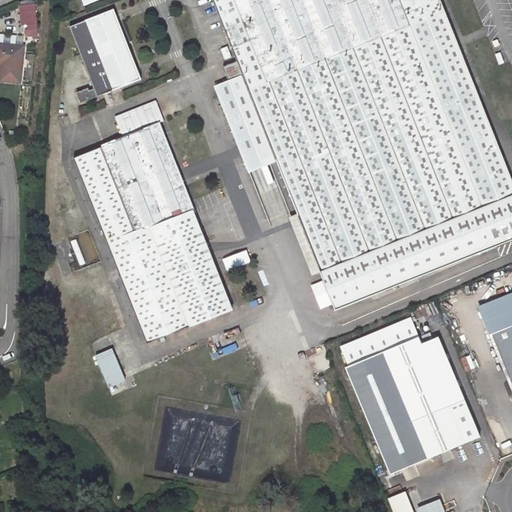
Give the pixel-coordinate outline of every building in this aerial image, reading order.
[(212,0),(237,62),(243,76),(229,81),(235,95),(221,101),(237,142),(265,131),(276,159),(329,294),(364,280),(393,268),(490,230),(497,246),(511,239),(511,180),(440,0),(212,0)] [(34,4),(19,5),(21,26),(28,25),(28,30),(37,30),(34,4)] [(113,10),(69,27),(94,89),(89,90),(88,88),(76,92),(80,103),(141,80),(113,10)] [(8,43),(22,44),(23,36),(9,35),(8,43)] [(20,82),(23,47),(0,44),(0,63),(2,64),(0,80),(20,82)] [(223,59),(230,57),(227,46),(220,48),(223,59)] [(237,62),(223,67),(229,81),(243,76),(237,62)] [(229,81),(215,86),(221,101),(235,95),(229,81)] [(102,147),(73,159),(147,344),(191,327),(190,326),(232,309),(159,124),(111,143),(102,147)] [(265,131),(237,142),(248,170),(276,159),(265,131)] [(270,226),(249,172),(238,177),(258,230),(270,226)] [(490,230),(393,268),(398,281),(399,284),(497,246),(490,230)] [(393,268),(364,280),(369,293),(398,281),(393,268)] [(364,280),(329,294),(336,310),(371,296),(369,293),(364,280)] [(411,318),(341,347),(349,366),(383,351),(428,459),(480,437),(438,337),(430,340),(421,344),(419,340),(418,337),(419,337),(411,318)] [(511,325),(489,335),(511,392),(511,325)] [(429,336),(419,340),(421,344),(430,340),(429,336)] [(112,349),(96,356),(109,387),(126,380),(112,349)] [(413,492),(399,498),(404,511),(445,511),(440,499),(420,507),(413,492)]
